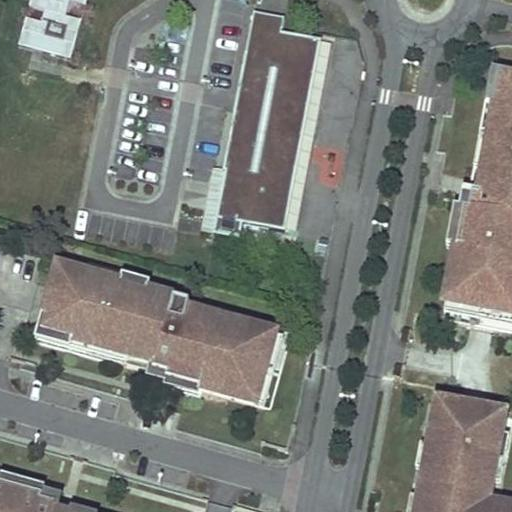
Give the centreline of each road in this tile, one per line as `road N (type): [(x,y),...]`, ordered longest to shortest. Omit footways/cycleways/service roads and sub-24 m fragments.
road 1 (residential): [(348,497),(431,57),(448,28)]
road 2 (residential): [(395,23),(313,491)]
road 3 (residential): [(313,491),(0,404)]
road 4 (unknown): [(377,343),(454,365),(470,358),(486,330)]
